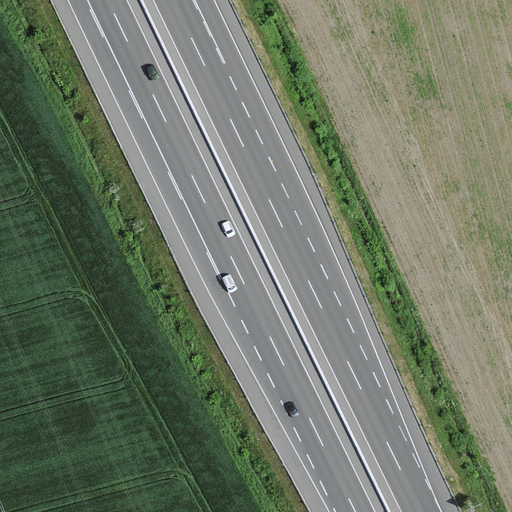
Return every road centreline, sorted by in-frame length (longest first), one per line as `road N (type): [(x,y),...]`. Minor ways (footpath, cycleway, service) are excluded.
road 1 (motorway): [(420,511),(174,0)]
road 2 (motorway): [(108,5),(354,511)]
